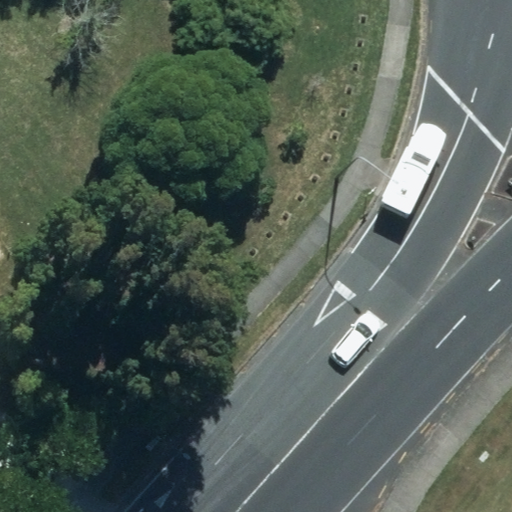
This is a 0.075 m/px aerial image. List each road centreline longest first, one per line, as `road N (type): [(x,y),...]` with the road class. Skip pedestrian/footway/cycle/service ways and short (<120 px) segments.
road 1 (secondary): [(391,345),(511,102)]
road 2 (secondary): [(391,345),(237,511)]
road 3 (secondary): [(511,237),(391,345)]
